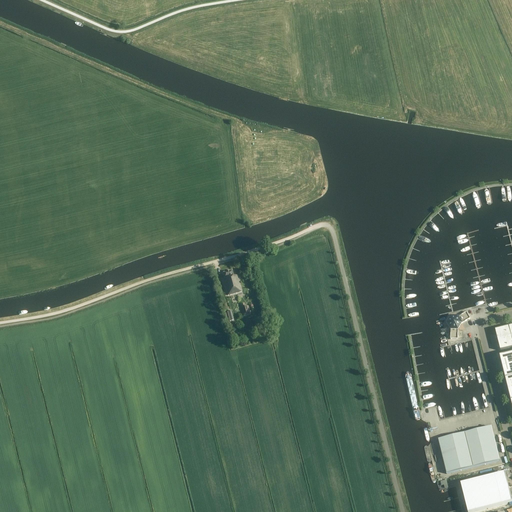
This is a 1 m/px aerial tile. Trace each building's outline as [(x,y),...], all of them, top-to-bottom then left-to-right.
[(232,271),(223,273),(226,282),(224,283),(228,296),(241,292),(237,276),(234,277),(232,271)] [(247,313),(247,312),(250,311),(248,306),(245,307),(245,304),(240,305),(242,315),(247,313)] [(451,317),(447,323),(450,330),(450,339),(458,340),(458,330),(462,324),(470,319),(466,312),(458,317),(451,317)] [(511,326),(495,331),(500,351),(511,348),(511,354),(500,357),(511,405),(511,326)] [(492,427),(438,440),(446,474),(500,461),(492,427)] [(501,475),(464,484),(470,511),(473,511),(508,503),(501,475)] [(453,477),(442,480),(444,489),(455,485),(453,477)]
